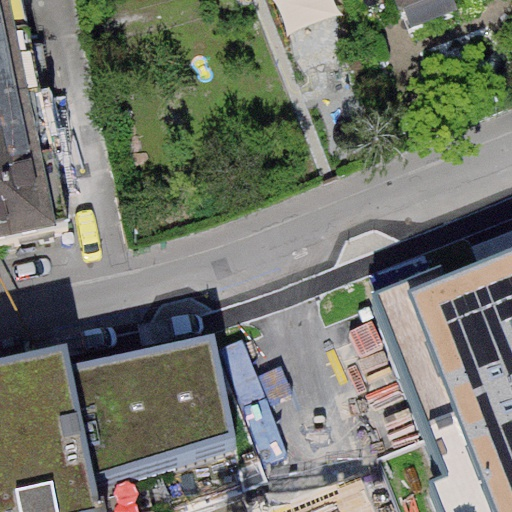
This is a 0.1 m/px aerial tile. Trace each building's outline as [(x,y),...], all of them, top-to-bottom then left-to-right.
[(0,0),(0,47),(66,34),(59,0),(0,0)] [(386,0),(398,30),(479,0),(386,0)] [(0,47),(0,110),(79,95),(66,34),(0,47)] [(0,110),(0,174),(91,156),(79,95),(0,110)] [(0,174),(0,237),(104,217),(91,156),(0,174)] [(67,377),(0,393),(0,511),(135,511),(131,487),(239,455),(215,357),(70,387),(67,377)] [(511,511),(511,455),(378,501),(381,511),(511,511)] [(344,511),(335,479),(219,511),(344,511)]
